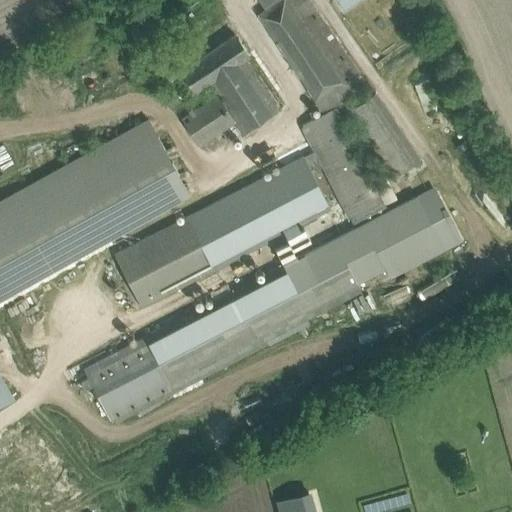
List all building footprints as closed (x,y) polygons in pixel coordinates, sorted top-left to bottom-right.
[(311,1),(310,0),(278,0),(259,14),(270,30),(324,113),(302,124),(315,150),(227,196),(115,253),(142,305),(254,248),(330,208),(312,171),(323,166),(355,228),(187,315),(84,368),(88,376),(92,383),(110,418),(213,366),(360,289),(357,283),(386,269),(389,275),(458,238),(432,188),(388,210),(384,203),(373,181),(336,109),(368,87),(311,1)] [(128,26),(150,66),(167,57),(145,16),(128,26)] [(248,54),(235,34),(181,70),(195,91),(209,82),(217,95),(182,118),(199,145),(235,122),(242,132),(289,101),(256,50),(248,54)] [(420,158),(375,92),(346,112),(390,178),(420,158)] [(0,201),(0,297),(105,240),(64,166),(0,201)] [(385,174),(373,181),(384,203),(397,197),(385,174)] [(84,387),(92,383),(88,376),(81,380),(84,387)] [(0,377),(0,406),(13,400),(0,377)]
